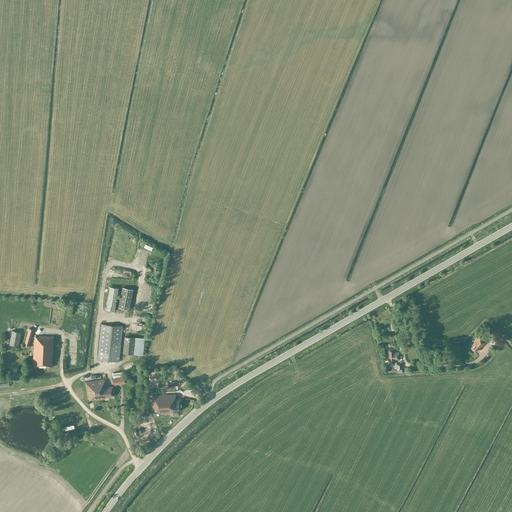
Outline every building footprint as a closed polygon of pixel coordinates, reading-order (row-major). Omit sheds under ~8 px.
[(144,265),(149,251),(143,250),(139,263),(144,265)] [(110,286),(106,309),(115,311),(118,288),(110,286)] [(118,307),(129,309),(133,289),(122,287),(118,307)] [(98,359),(119,361),(122,326),(102,324),(98,359)] [(29,328),(24,345),(29,346),(34,329),(29,328)] [(12,330),(9,344),(18,346),(21,332),(12,330)] [(39,337),(35,337),(33,366),(52,366),(54,337),(39,336),(39,337)] [(123,352),(133,354),(135,337),(125,336),(123,352)] [(474,345),(471,348),(475,352),(478,349),(480,349),(486,343),(479,337),(473,344),(474,345)] [(388,360),(390,360),(390,364),(394,363),(394,359),(400,359),(399,352),(394,352),(394,348),(387,349),(388,360)] [(126,383),(125,375),(123,376),(123,372),(112,374),(114,385),(126,383)] [(104,379),(85,382),(88,402),(105,399),(105,397),(114,396),(112,386),(106,387),(106,384),(105,384),(104,379)] [(176,394),(153,395),(154,414),(177,412),(177,410),(182,409),(182,399),(176,399),(176,394)]
